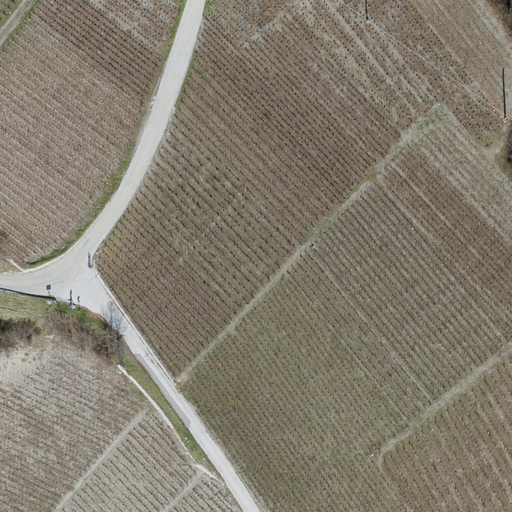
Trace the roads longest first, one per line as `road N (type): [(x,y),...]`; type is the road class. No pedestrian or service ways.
road 1 (unclassified): [(192,0),(160,105),(118,196),(52,276)]
road 2 (unclassified): [(239,511),(146,371),(52,276)]
